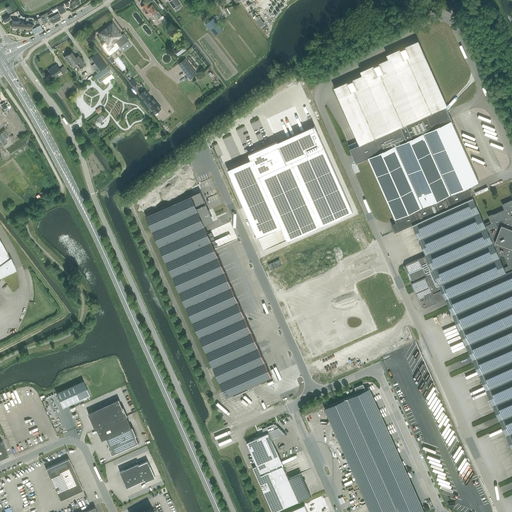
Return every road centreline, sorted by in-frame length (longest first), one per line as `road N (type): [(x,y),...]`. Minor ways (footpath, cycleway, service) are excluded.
road 1 (unclassified): [(511,158),(445,16),(322,83),(316,96),(501,511)]
road 2 (unclassified): [(233,511),(69,129),(14,49)]
road 3 (primary): [(219,511),(64,169),(0,57)]
road 4 (unknown): [(400,356),(474,511)]
road 5 (unclassified): [(0,470),(73,441),(86,451),(112,511)]
